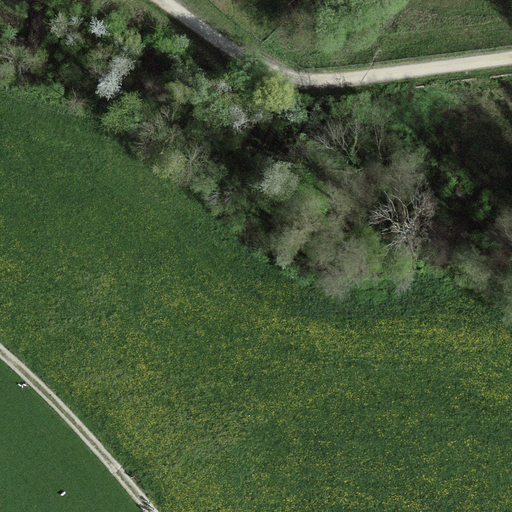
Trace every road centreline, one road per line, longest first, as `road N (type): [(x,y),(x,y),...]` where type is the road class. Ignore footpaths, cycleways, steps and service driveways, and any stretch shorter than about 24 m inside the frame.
road 1 (track): [(511,54),(305,78),(254,68),(155,0)]
road 2 (motorway): [(0,211),(249,0)]
road 3 (track): [(0,352),(151,511)]
